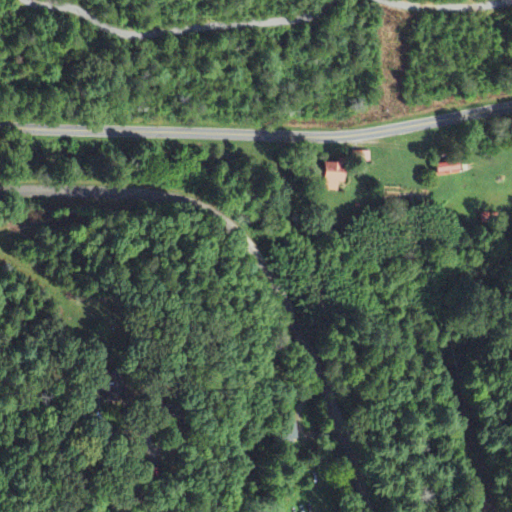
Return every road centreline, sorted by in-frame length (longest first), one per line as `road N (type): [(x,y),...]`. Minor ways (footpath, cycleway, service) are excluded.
road 1 (residential): [(369,511),(296,315),(256,248),(217,208),(169,193),(0,189)]
road 2 (residential): [(0,121),(364,132),(511,103)]
